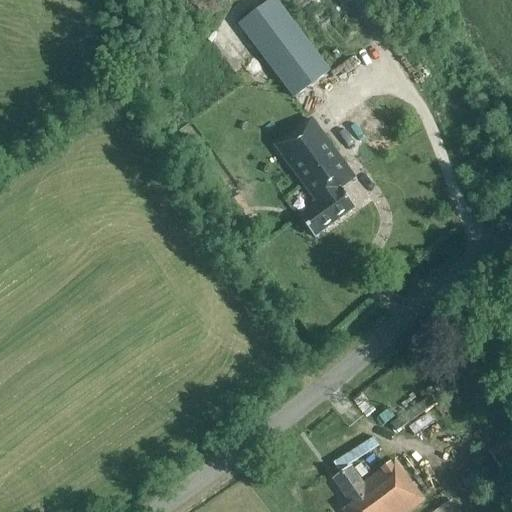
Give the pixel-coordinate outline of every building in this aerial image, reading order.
[(272,0),(271,0),(237,26),(293,100),(328,74),(272,0)] [(298,220),(313,240),(354,210),(340,191),(353,181),(310,123),(275,149),(317,206),(298,220)] [(284,179),(261,194),(274,212),(297,197),(284,179)] [(239,229),(252,220),(237,197),(224,206),(239,229)] [(511,435),(488,452),(505,477),(511,472),(511,435)] [(341,511),(409,511),(424,502),(394,461),(363,484),(351,468),(333,481),(350,506),(341,511)] [(438,511),(456,511),(451,503),(438,511)]
